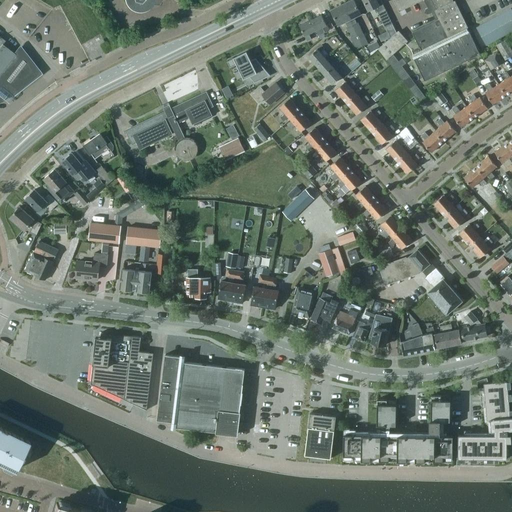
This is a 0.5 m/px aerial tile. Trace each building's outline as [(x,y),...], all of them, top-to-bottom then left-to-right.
[(353,0),(350,0),(341,5),(349,20),(349,19),(351,25),(362,46),(367,43),(354,17),(360,14),(353,0)] [(363,0),(368,10),(373,8),(376,13),(378,12),(380,10),(381,13),(380,14),(383,19),(381,19),(385,27),(392,24),(388,16),(384,8),(380,0),(363,0)] [(394,0),(399,9),(399,10),(404,8),(420,0),(423,0),(428,8),(426,9),(427,13),(431,11),(435,19),(411,31),(420,49),(411,53),(424,80),(479,53),(477,50),(479,50),(477,46),(476,47),(466,27),(467,27),(454,1),(451,2),(450,0),(394,0)] [(349,19),(349,20),(341,5),(331,10),(338,25),(344,22),(357,48),(362,46),(351,25),(349,19)] [(511,30),(511,11),(510,8),(476,27),(486,45),(511,30)] [(321,14),(310,20),(316,30),(318,36),(329,30),(321,14)] [(316,30),(310,20),(299,25),(307,41),(311,39),(308,34),(316,30)] [(385,27),(387,31),(390,37),(391,37),(396,33),(392,24),(385,27)] [(405,63),(402,58),(398,61),(393,53),(407,41),(398,31),(378,48),(387,58),(420,102),(426,98),(402,65),(405,63)] [(0,36),(0,96),(1,96),(8,91),(10,94),(38,73),(20,48),(16,54),(3,44),(5,40),(0,36)] [(503,57),(511,51),(511,49),(506,39),(496,45),(503,57)] [(308,56),(316,65),(325,58),(320,52),(324,48),(322,45),(308,56)] [(246,51),(233,57),(243,79),(249,76),(255,83),(270,75),(256,58),(251,60),(246,51)] [(489,68),(502,59),(496,51),(483,59),(489,68)] [(316,65),(324,75),(337,63),(334,60),(330,63),(325,58),(316,65)] [(340,67),(337,63),(324,75),(332,84),(341,76),(336,70),(340,67)] [(478,75),(473,69),(468,73),(472,79),(478,75)] [(506,80),(499,84),(506,95),(511,91),(511,75),(510,77),(507,72),(502,75),(506,80)] [(336,90),(346,103),(356,94),(351,87),(355,84),(352,80),(347,84),(346,82),(336,90)] [(284,92),(275,82),(265,92),(261,87),(252,95),(259,103),(265,98),(270,104),(284,92)] [(492,104),(506,95),(499,84),(492,88),(489,83),(485,86),(488,91),(485,93),(492,104)] [(232,95),(228,87),(223,89),(227,98),(230,97),(230,96),(232,95)] [(447,100),(439,89),(432,94),(441,105),(447,100)] [(371,96),(376,102),(383,95),(379,90),(371,96)] [(162,106),(170,103),(166,91),(158,93),(162,106)] [(172,125),(179,140),(177,142),(175,146),(175,149),(178,149),(178,153),(180,156),(184,158),(187,159),(191,158),(194,156),(196,152),(196,149),(195,145),(193,142),(194,140),(191,138),(187,137),(184,137),(177,123),(190,117),(193,123),(211,114),(208,108),(212,106),(206,92),(170,109),(168,106),(164,108),(166,112),(126,130),(133,144),(137,141),(140,148),(171,133),(168,127),(172,125)] [(361,100),(356,94),(346,103),(356,115),(367,106),(364,103),(369,100),(366,96),(361,100)] [(473,102),(467,106),(474,117),(487,108),(480,97),(477,99),(474,94),(469,97),(473,102)] [(288,117),(290,119),(300,110),(289,98),(279,106),(285,113),(280,117),(284,121),(288,117)] [(474,117),(467,106),(460,111),(457,106),(453,109),(456,114),(453,115),(461,126),(474,117)] [(361,119),(371,132),(381,123),(376,117),(380,113),(377,109),(373,113),(371,111),(361,119)] [(300,110),(290,119),(292,121),(287,125),(291,129),(295,125),(301,132),(311,123),(300,110)] [(440,126),(434,131),(443,141),(456,130),(447,120),(444,122),(441,118),(437,121),(440,126)] [(381,123),(371,132),(382,144),(392,135),(390,133),(394,129),(391,125),(387,129),(381,123)] [(232,139),(239,135),(233,124),(226,128),(232,139)] [(269,135),(260,124),(254,129),(263,140),(269,135)] [(406,127),(394,137),(396,140),(398,143),(403,139),(406,136),(410,133),(410,132),(406,127)] [(316,148),(325,140),(315,128),(305,136),(310,142),(306,146),(309,150),(314,146),(316,148)] [(431,152),(443,141),(434,131),(428,136),(425,132),(421,135),(425,139),(422,141),(431,152)] [(106,136),(103,139),(98,132),(84,143),(95,159),(110,148),(112,151),(113,150),(113,145),(106,136)] [(415,145),(418,142),(410,133),(406,136),(410,141),(411,140),(414,143),(415,145)] [(219,147),(221,150),(222,151),(226,159),(244,151),(238,138),(225,144),(224,144),(220,146),(219,147)] [(386,149),(397,161),(407,152),(405,150),(402,146),(406,143),(403,139),(398,143),(396,140),(386,149)] [(336,152),(325,140),(316,148),(317,150),(313,154),(316,158),(321,154),(326,161),(336,152)] [(407,152),(414,143),(411,140),(410,141),(406,145),(407,147),(405,150),(407,152)] [(511,148),(508,142),(494,151),(502,163),(509,158),(511,162),(511,148)] [(412,158),(407,152),(397,161),(407,173),(417,165),(415,162),(419,158),(416,155),(412,158)] [(72,153),(62,161),(73,174),(77,178),(79,179),(83,175),(87,180),(96,172),(95,171),(87,162),(83,166),(72,153)] [(488,155),(476,166),(484,176),(487,174),(490,179),(494,176),(490,171),(497,166),(488,155)] [(339,175),(341,177),(351,169),(340,157),(330,165),(335,171),(331,175),(334,179),(339,175)] [(301,169),(308,178),(316,172),(308,163),(301,169)] [(101,166),(95,171),(106,185),(113,179),(101,166)] [(484,176),(476,166),(463,177),(472,187),(479,181),(483,186),(486,183),(482,178),(484,176)] [(75,192),(71,188),(66,183),(67,182),(56,169),(44,179),(51,186),(48,189),(61,204),(75,192)] [(341,177),(342,179),(338,183),(346,193),(350,189),(351,190),(361,181),(351,169),(341,177)] [(120,184),(128,179),(125,173),(117,178),(120,184)] [(147,192),(153,188),(145,176),(139,181),(147,192)] [(93,184),(99,190),(105,185),(99,178),(93,184)] [(364,205),(366,207),(376,198),(365,186),(356,194),(361,201),(356,205),(360,209),(364,205)] [(44,204),(50,211),(57,203),(49,195),(45,199),(35,189),(26,198),(38,210),(44,204)] [(75,194),(84,205),(90,200),(80,189),(75,194)] [(328,202),(332,198),(328,193),(324,197),(328,202)] [(434,203),(444,215),(454,207),(449,200),(453,197),(450,193),(446,197),(444,195),(434,203)] [(366,217),(371,213),(377,219),(387,211),(376,198),(366,207),(368,209),(363,213),(366,217)] [(294,200),(283,212),(291,220),(303,209),(294,200)] [(33,226),(30,232),(36,235),(41,224),(37,222),(20,207),(11,218),(25,230),(30,224),(33,226)] [(454,207),(444,215),(455,228),(465,219),(463,216),(467,213),(464,209),(459,212),(454,207)] [(390,234),(391,236),(401,228),(391,215),(381,224),(386,230),(381,234),(385,238),(390,234)] [(353,227),(360,236),(368,230),(360,220),(353,227)] [(109,242),(118,243),(120,225),(91,222),(89,239),(103,241),(109,242)] [(459,232),(469,244),(479,236),(474,230),(479,226),(475,222),(471,226),(469,223),(459,232)] [(54,223),(54,234),(66,233),(66,223),(54,223)] [(161,230),(126,226),(124,243),(159,247),(161,230)] [(393,238),(388,242),(392,246),(396,242),(402,248),(412,240),(401,228),(391,236),(393,238)] [(336,236),(340,245),(356,239),(352,230),(336,236)] [(479,236),(469,244),(480,257),(491,248),(488,245),(492,242),(489,238),(485,242),(479,236)] [(511,239),(502,248),(506,253),(511,247),(511,239)] [(39,241),(28,264),(26,270),(35,275),(45,280),(58,249),(39,241)] [(140,255),(149,256),(150,247),(141,246),(140,255)] [(379,252),(381,260),(393,256),(391,248),(379,252)] [(331,249),(318,253),(326,276),(339,271),(331,249)] [(348,252),(352,263),(360,260),(356,249),(348,252)] [(406,257),(384,264),(379,266),(385,283),(418,272),(429,263),(417,250),(410,256),(406,258),(406,257)] [(228,252),(226,266),(236,268),(236,267),(237,262),(238,254),(228,252)] [(78,261),(77,264),(76,277),(98,279),(99,267),(106,267),(107,264),(108,254),(94,253),(93,263),(78,261)] [(166,273),(167,254),(158,253),(156,272),(166,273)] [(497,272),(509,262),(503,256),(491,266),(497,272)] [(286,258),(284,272),(291,273),(293,259),(286,258)] [(344,275),(346,282),(369,274),(366,267),(344,275)] [(120,288),(149,292),(152,272),(122,268),(120,288)] [(221,278),(221,280),(218,298),(220,298),(221,300),(224,300),(226,299),(230,300),(235,269),(227,268),(226,276),(223,276),(221,278)] [(427,291),(446,313),(461,300),(447,285),(449,283),(436,268),(425,277),(430,283),(431,282),(434,285),(427,291)] [(198,277),(198,269),(188,269),(187,296),(196,296),(196,297),(206,297),(206,291),(210,291),(211,278),(198,277)] [(235,269),(230,300),(236,301),(237,302),(240,303),(242,302),(243,302),(246,284),(238,283),(238,278),(243,279),(244,271),(235,269)] [(258,305),(262,306),(268,273),(262,272),(262,275),(260,275),(259,282),(264,283),(263,287),(254,286),(251,304),(252,304),(253,305),(257,306),(258,305)] [(268,273),(262,306),(268,307),(269,308),(273,309),(274,308),(276,308),(279,290),(270,289),(271,284),(276,285),(277,278),(268,276),(269,273),(268,273)] [(511,279),(509,276),(501,283),(511,296),(511,279)] [(292,313),(309,317),(316,291),(299,286),(296,299),(295,299),(292,313)] [(311,318),(322,323),(323,319),(330,322),(339,302),(332,298),(330,302),(320,297),(311,318)] [(350,309),(348,314),(356,318),(358,313),(350,309)] [(461,328),(463,340),(487,336),(484,324),(481,324),(477,319),(477,318),(469,309),(454,314),(456,321),(465,318),(471,326),(461,328)] [(340,311),(332,327),(349,335),(356,318),(348,314),(340,311)] [(373,336),(372,341),(385,345),(392,318),(376,314),(370,335),(373,336)] [(371,326),(375,318),(370,316),(366,324),(359,321),(353,336),(364,341),(370,326),(371,326)] [(412,332),(421,328),(418,322),(410,326),(412,332)] [(434,334),(435,337),(437,347),(462,342),(459,329),(451,331),(450,329),(452,328),(451,323),(440,325),(441,331),(442,330),(443,332),(434,334)] [(435,337),(434,334),(433,326),(426,329),(427,333),(422,334),(421,332),(424,351),(435,349),(433,338),(435,337)] [(413,353),(424,351),(421,332),(421,329),(412,332),(414,337),(410,338),(413,353)] [(96,340),(91,383),(147,409),(154,352),(139,351),(141,336),(102,332),(101,341),(96,340)] [(403,355),(413,353),(410,338),(400,342),(403,355)] [(176,427),(237,434),(245,369),(184,361),(185,356),(165,354),(164,359),(157,419),(177,422),(176,427)] [(464,435),(464,430),(457,430),(457,435),(458,435),(458,458),(507,458),(507,442),(511,442),(510,435),(508,435),(507,430),(511,430),(511,417),(510,417),(507,381),(488,382),(487,377),(476,380),(478,387),(485,388),(486,420),(491,420),(491,435),(464,435)] [(441,400),(441,395),(431,395),(431,420),(429,420),(429,431),(440,432),(440,420),(450,420),(450,400),(441,400)] [(387,399),(377,399),(377,425),(390,425),(396,425),(396,404),(387,404),(387,399)] [(305,456),(331,459),(336,416),(309,414),(305,456)] [(0,463),(15,470),(29,441),(0,427),(0,463)] [(453,456),(453,435),(344,434),(343,459),(353,459),(353,455),(361,455),(361,460),(371,460),(371,455),(379,455),(379,460),(389,460),(389,455),(397,455),(397,460),(407,460),(407,455),(415,455),(415,460),(425,460),(425,456),(433,456),(433,460),(443,461),(443,456),(453,456)] [(55,505),(53,511),(87,511),(57,504),(57,503),(56,503),(55,505)]
